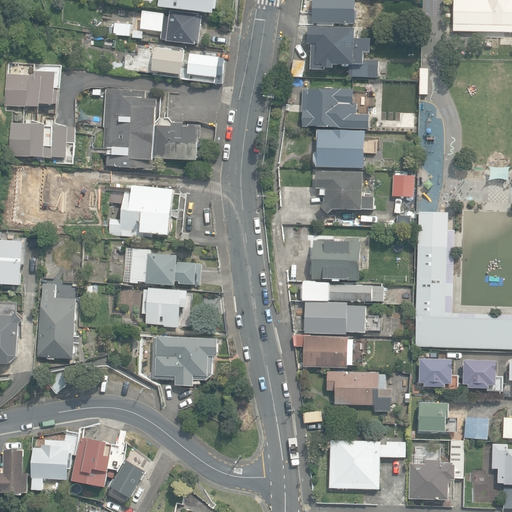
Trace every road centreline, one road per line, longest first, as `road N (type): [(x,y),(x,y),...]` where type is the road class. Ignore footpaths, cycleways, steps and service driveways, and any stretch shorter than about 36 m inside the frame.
road 1 (residential): [(268,0),(238,175),(284,477)]
road 2 (tertiary): [(0,420),(109,406),(143,416),(228,474),(284,477)]
